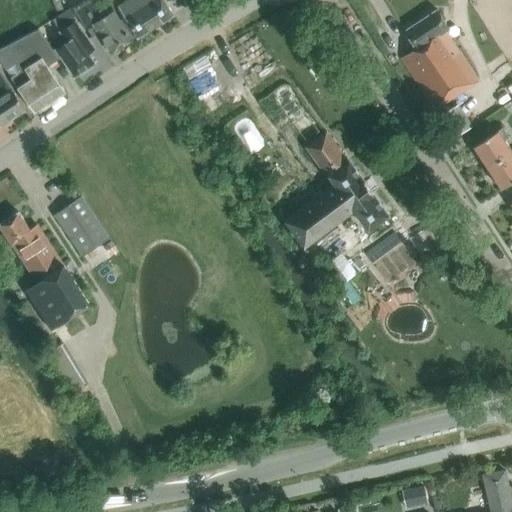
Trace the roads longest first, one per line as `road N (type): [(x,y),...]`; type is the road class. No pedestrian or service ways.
road 1 (secondary): [(43,511),(236,477),(511,408)]
road 2 (residential): [(511,289),(324,0)]
road 3 (residential): [(0,161),(254,0)]
